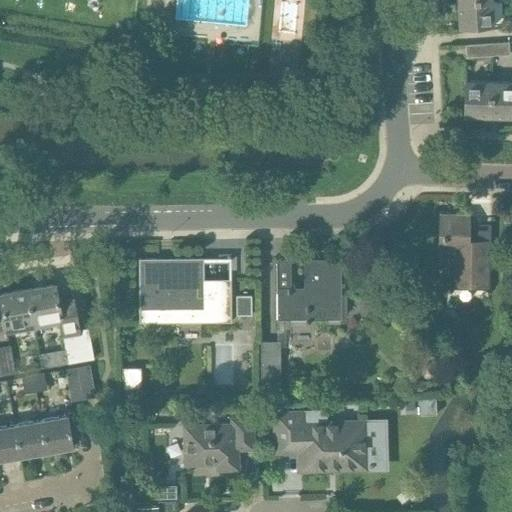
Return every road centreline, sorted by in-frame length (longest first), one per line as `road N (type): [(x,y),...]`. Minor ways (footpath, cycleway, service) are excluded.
road 1 (tertiary): [(0,221),(340,217),(376,199),(394,175)]
road 2 (tertiary): [(394,175),(399,131),(390,0)]
